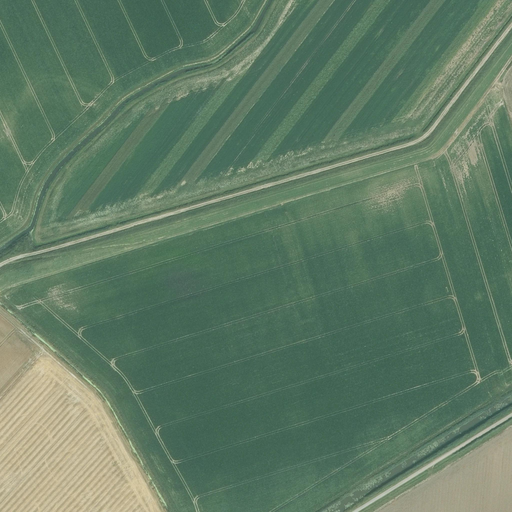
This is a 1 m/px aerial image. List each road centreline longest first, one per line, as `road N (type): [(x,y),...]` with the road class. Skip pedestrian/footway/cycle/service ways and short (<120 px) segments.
road 1 (track): [(0,264),(417,141),(511,24)]
road 2 (unclassified): [(354,511),(511,414)]
